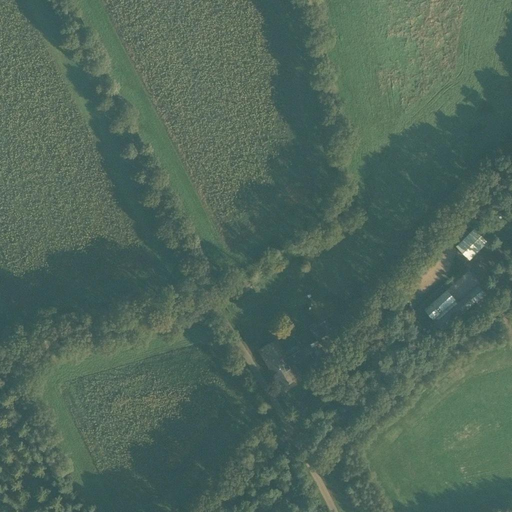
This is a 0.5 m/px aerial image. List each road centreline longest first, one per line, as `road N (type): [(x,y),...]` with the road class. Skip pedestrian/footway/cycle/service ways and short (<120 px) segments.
road 1 (unclassified): [(290,431),(62,0)]
road 2 (track): [(221,511),(511,163)]
